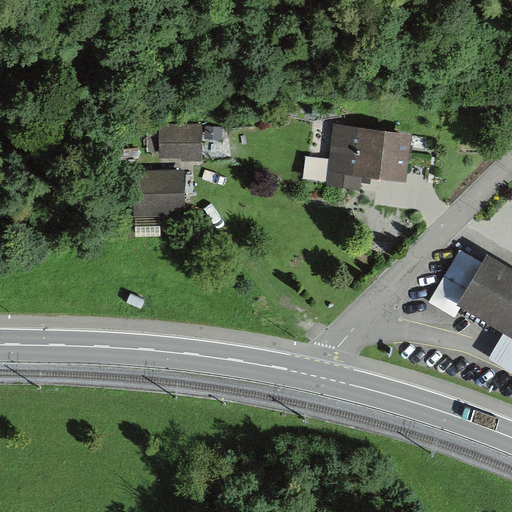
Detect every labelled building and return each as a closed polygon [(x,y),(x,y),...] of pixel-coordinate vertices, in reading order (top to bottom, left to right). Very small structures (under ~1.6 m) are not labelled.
[(209,119),(161,122),(164,158),(211,154),(209,119)] [(417,132),(336,123),(330,172),(411,181),(417,132)] [(190,166),(136,167),(137,216),(191,215),(190,166)] [(511,329),(511,260),(488,247),(458,298),(506,326),(511,329)] [(511,329),(506,326),(490,352),(511,365),(511,329)]
